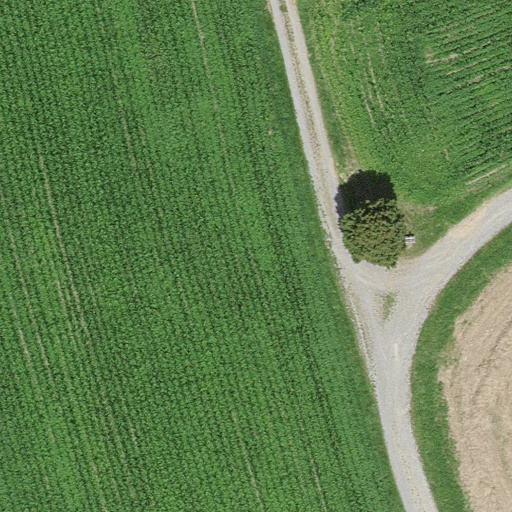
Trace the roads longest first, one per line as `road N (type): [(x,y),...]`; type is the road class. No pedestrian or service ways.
road 1 (track): [(422,511),(289,0)]
road 2 (track): [(380,345),(432,276),(511,209)]
